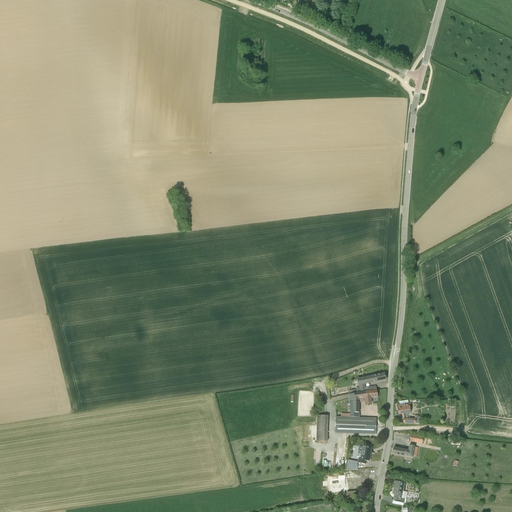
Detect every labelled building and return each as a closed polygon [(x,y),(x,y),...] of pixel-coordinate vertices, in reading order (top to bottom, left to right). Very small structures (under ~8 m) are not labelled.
[(364,384),(385,379),(384,373),(378,375),(357,379),(357,380),(358,384),(358,385),(364,384)] [(358,398),(365,398),(365,402),(365,403),(371,403),(371,398),(377,397),(376,391),(366,392),(360,393),(360,392),(359,392),(358,392),(358,398)] [(349,402),(358,402),(358,398),(358,392),(355,392),(355,393),(349,394),(349,402)] [(358,402),(349,402),(350,416),(347,415),(347,417),(359,418),(358,403),(358,402)] [(398,415),(399,415),(410,413),(409,404),(398,405),(399,409),(397,409),(398,415)] [(316,431),(327,432),(328,415),(317,415),(316,431)] [(422,421),(422,418),(418,416),(415,416),(415,419),(414,424),(419,424),(423,424),(422,421)] [(367,434),(368,418),(359,418),(347,417),(336,417),(335,433),(367,434)] [(368,418),(367,434),(376,434),(376,418),(368,418)] [(327,442),(327,432),(316,431),(316,441),(327,442)] [(422,443),(423,437),(411,435),(410,441),(422,443)] [(369,447),(369,445),(363,444),(362,447),(359,446),(358,453),(361,454),(360,459),(358,459),(358,463),(366,464),(366,461),(369,461),(370,456),(370,455),(370,454),(370,453),(370,452),(371,452),(370,452),(371,451),(371,448),(369,447)] [(413,457),(413,456),(414,447),(415,446),(409,445),(408,450),(393,448),(393,454),(413,457)] [(356,464),(357,462),(348,461),(346,471),(357,470),(356,464)] [(346,491),(345,475),(328,476),(330,492),(346,491)] [(405,499),(407,492),(403,491),(405,483),(395,482),(392,494),(394,494),(394,496),(394,497),(397,498),(397,501),(404,503),(404,499),(405,499)] [(348,508),(358,508),(357,496),(356,491),(346,492),(348,508)]
